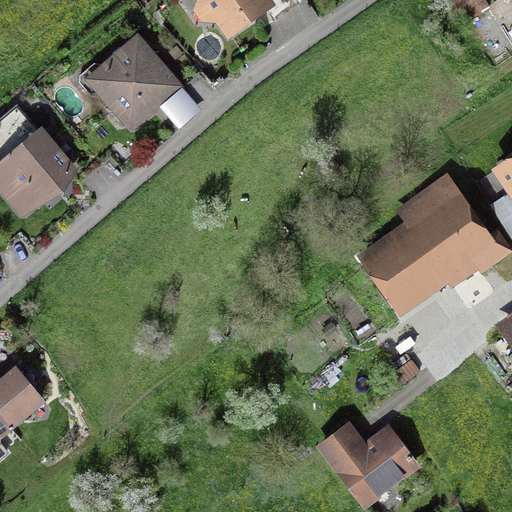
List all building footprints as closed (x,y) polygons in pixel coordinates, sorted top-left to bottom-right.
[(216,26),(229,43),(275,8),(269,0),(197,0),(193,13),(201,24),(216,26)] [(448,0),(461,23),(488,7),(484,0),(448,0)] [(85,83),(132,136),(185,88),(138,36),(85,83)] [(0,164),(0,195),(21,221),(64,198),(78,173),(42,130),(0,164)] [(511,162),(494,175),(511,200),(511,162)] [(492,253),(451,194),(359,258),(399,317),(492,253)] [(511,322),(499,331),(511,348),(511,322)] [(0,409),(13,425),(46,398),(15,361),(0,373),(0,409)] [(0,435),(13,425),(0,409),(0,435)] [(352,426),(321,448),(360,505),(411,470),(384,431),(364,444),(352,426)]
